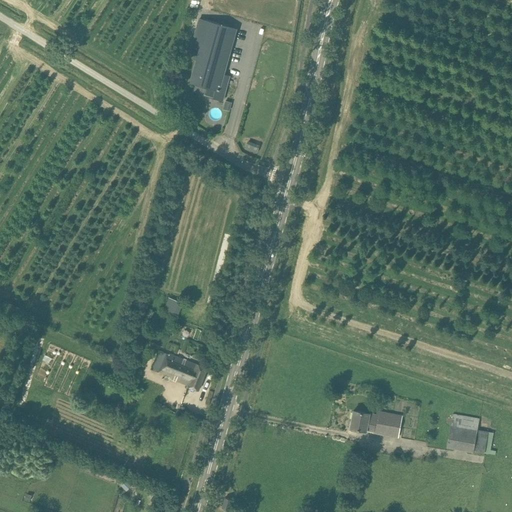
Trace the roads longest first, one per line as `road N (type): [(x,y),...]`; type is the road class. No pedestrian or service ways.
road 1 (tertiary): [(198,511),(290,179)]
road 2 (residential): [(290,179),(240,164),(0,19)]
road 3 (tertiary): [(290,179),(332,0)]
